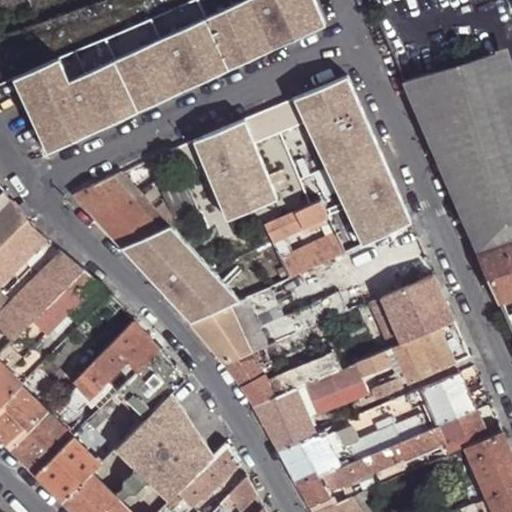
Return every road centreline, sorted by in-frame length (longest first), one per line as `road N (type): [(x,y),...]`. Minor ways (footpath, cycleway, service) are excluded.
road 1 (residential): [(290,511),(241,412),(209,369),(32,189)]
road 2 (residential): [(360,40),(511,388)]
road 3 (residential): [(32,189),(360,40)]
